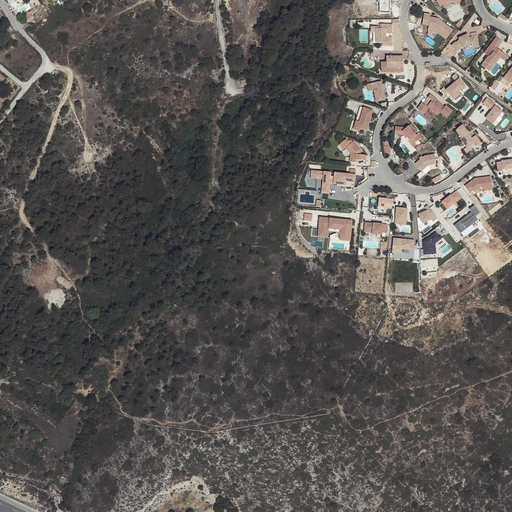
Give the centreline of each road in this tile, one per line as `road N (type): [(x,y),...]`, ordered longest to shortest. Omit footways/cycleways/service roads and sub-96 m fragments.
road 1 (residential): [(511,142),(434,190),(393,179),(376,142),(384,117),(418,86),(407,0)]
road 2 (unclassified): [(0,0),(44,58),(0,121)]
